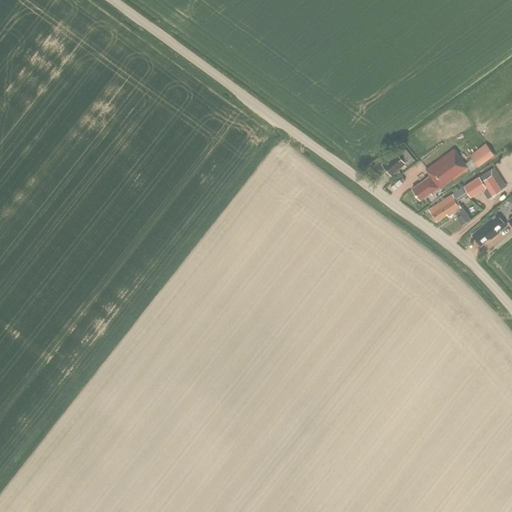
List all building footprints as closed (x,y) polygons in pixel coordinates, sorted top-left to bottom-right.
[(486,143),(470,155),(478,167),(494,154),(486,143)] [(405,163),(408,166),(415,160),(406,148),(398,154),(396,152),(382,163),(391,174),(405,163)] [(431,195),(468,168),(454,148),(425,169),(430,175),(412,188),(420,199),(429,193),(431,195)] [(482,188),(488,198),(501,189),(501,188),(506,185),(494,166),(463,185),(470,196),(482,188)] [(452,194),(429,209),(436,221),(447,214),(448,216),(458,209),(461,207),(457,202),(468,194),(463,187),(452,194)] [(461,207),(458,209),(462,214),(466,221),(471,218),(463,206),(461,207)] [(497,213),(489,220),(472,234),(481,245),(490,237),(491,239),(507,225),(497,213)]
